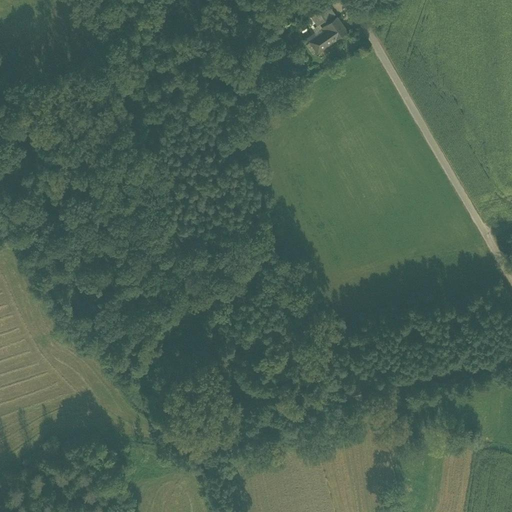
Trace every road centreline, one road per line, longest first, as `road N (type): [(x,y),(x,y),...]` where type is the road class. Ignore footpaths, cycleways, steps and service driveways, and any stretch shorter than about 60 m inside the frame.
road 1 (track): [(511,360),(370,392),(202,449),(198,458),(218,511)]
road 2 (unclassified): [(352,0),(511,282)]
